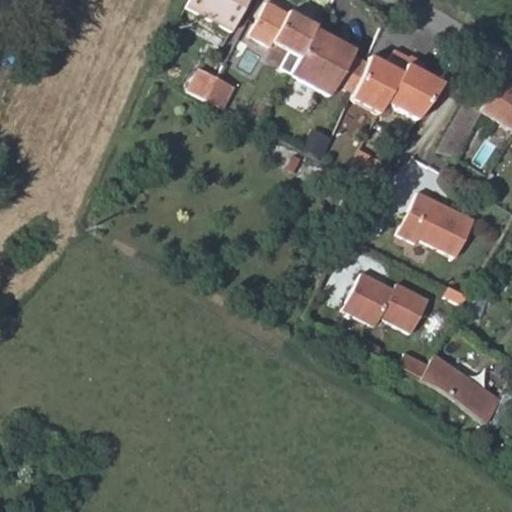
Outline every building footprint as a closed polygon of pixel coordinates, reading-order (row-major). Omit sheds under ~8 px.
[(188,0),(183,0),(172,22),(218,47),(231,23),(219,16),(213,26),(192,15),(197,5),(188,0)] [(188,0),(197,5),(192,15),(213,26),(219,16),(231,23),(242,0),(188,0)] [(262,4),(260,8),(244,37),(265,49),(268,44),(295,59),(309,32),(311,28),(284,14),(283,15),(262,4)] [(295,59),(285,77),(325,98),(333,84),(347,57),(349,54),(309,32),(295,59)] [(346,90),(341,101),(372,117),(378,106),(414,123),(437,87),(420,75),(425,66),(392,50),(382,67),(359,56),(358,62),(346,90)] [(346,90),(358,62),(347,57),(333,84),(346,90)] [(193,70),(182,92),(218,111),(230,88),(193,70)] [(481,115),(511,135),(511,91),(495,81),(480,104),(466,97),(433,152),(452,159),(481,115)] [(414,145),(401,138),(390,134),(380,153),(405,165),(414,145)] [(451,259),(469,220),(412,193),(394,236),(451,259)] [(355,274),(337,311),(372,329),(375,321),(404,335),(423,300),(390,284),(387,289),(355,274)] [(404,352),(397,367),(418,376),(425,361),(404,352)] [(493,401),(430,357),(415,382),(433,390),(479,426),(493,401)]
